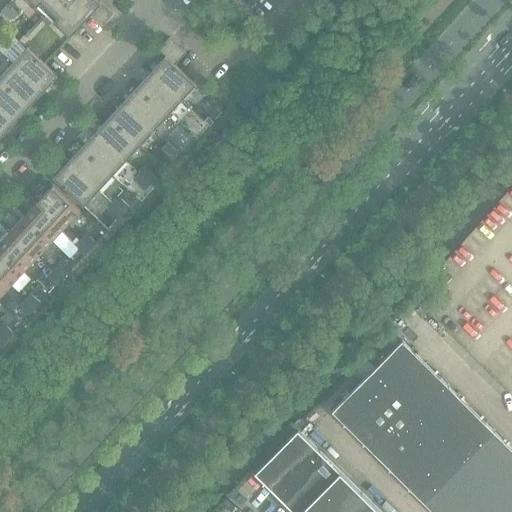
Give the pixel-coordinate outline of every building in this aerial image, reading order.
[(101,1),(99,0),(32,0),(37,4),(41,0),(57,15),(53,20),(70,35),(90,13),(101,1)] [(113,12),(101,1),(90,13),(102,25),(113,12)] [(17,13),(7,4),(1,11),(11,20),(17,13)] [(196,84),(174,64),(185,52),(169,37),(157,49),(165,56),(150,72),(181,100),(196,84)] [(44,63),(27,47),(13,62),(43,90),(57,75),(44,63)] [(43,90),(13,62),(0,76),(0,78),(29,106),(43,90)] [(181,100),(150,72),(136,86),(167,115),(181,100)] [(29,106),(0,78),(0,106),(15,121),(29,106)] [(167,115),(136,86),(123,101),(153,129),(167,115)] [(153,129),(123,101),(109,116),(139,145),(153,129)] [(15,121),(0,106),(0,135),(1,136),(15,121)] [(139,145),(109,116),(95,131),(125,159),(139,145)] [(125,159),(95,131),(81,146),(112,174),(125,159)] [(178,152),(168,143),(162,149),(172,159),(178,152)] [(112,174),(81,146),(68,161),(97,189),(112,174)] [(97,189),(68,161),(53,177),(83,206),(97,189)] [(156,176),(145,166),(139,172),(150,183),(156,176)] [(150,183),(139,172),(133,179),(145,189),(150,183)] [(80,210),(52,185),(38,200),(66,225),(80,210)] [(128,206),(117,196),(111,202),(123,213),(128,206)] [(66,225),(38,200),(24,215),(51,241),(66,225)] [(123,213),(111,202),(106,209),(117,219),(123,213)] [(51,241),(24,215),(10,230),(37,256),(51,241)] [(37,256),(10,230),(0,241),(0,248),(23,271),(37,256)] [(95,242),(86,233),(80,239),(90,248),(95,242)] [(90,248),(80,239),(74,246),(84,254),(90,248)] [(23,271),(0,248),(0,276),(10,286),(23,271)] [(68,272),(58,263),(53,269),(62,278),(68,272)] [(62,278),(53,269),(47,276),(56,284),(62,278)] [(0,296),(10,286),(0,276),(0,296)] [(40,302),(31,294),(25,300),(34,308),(40,302)] [(34,308),(25,300),(19,306),(29,314),(34,308)] [(13,332),(3,323),(0,326),(0,331),(7,338),(13,332)] [(384,407),(398,392),(426,363),(402,340),(360,383),(384,407)] [(421,415),(449,386),(426,363),(398,392),(421,415)] [(356,435),(384,407),(360,383),(332,411),(356,435)] [(443,437),(472,409),(449,386),(421,415),(406,429),(429,452),(443,437)] [(378,457),(406,429),(421,415),(398,392),(384,407),(356,435),(378,457)] [(466,460),(494,431),(472,409),(443,437),(466,460)] [(276,494),(319,451),(297,429),(254,473),(276,494)] [(401,480),(429,452),(406,429),(378,457),(401,480)] [(475,497),(489,482),(511,458),(511,448),(494,431),(466,460),(452,474),(475,497)] [(424,502),(452,474),(466,460),(443,437),(429,452),(401,480),(424,502)] [(293,511),(301,511),(341,472),(319,451),(276,494),(293,511)] [(511,505),(511,504),(511,458),(489,482),(511,505)] [(380,511),(341,472),(301,511),(380,511)] [(433,511),(459,511),(475,497),(452,474),(424,502),(433,511)] [(504,511),(511,505),(489,482),(475,497),(459,511),(504,511)]
